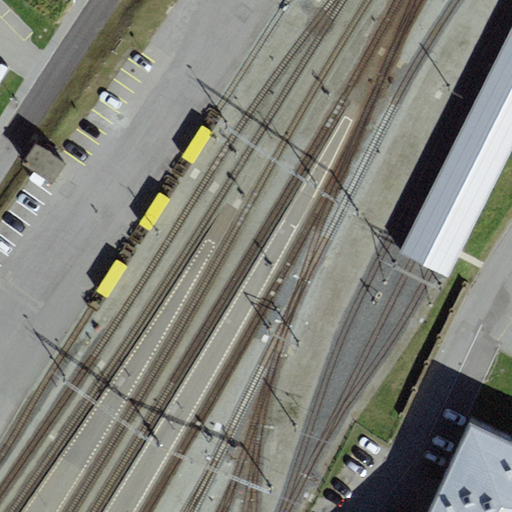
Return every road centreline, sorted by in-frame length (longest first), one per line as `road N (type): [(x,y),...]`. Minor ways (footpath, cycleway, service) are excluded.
road 1 (residential): [(354,511),(511,244)]
road 2 (residential): [(103,0),(0,155)]
